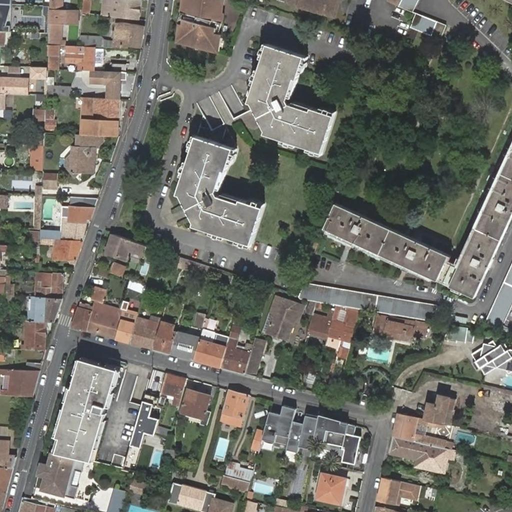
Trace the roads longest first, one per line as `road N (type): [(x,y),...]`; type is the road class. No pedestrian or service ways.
road 1 (residential): [(61,334),(374,416),(385,433),(367,511)]
road 2 (residential): [(61,334),(147,90),(161,0)]
road 3 (residential): [(12,511),(61,334)]
